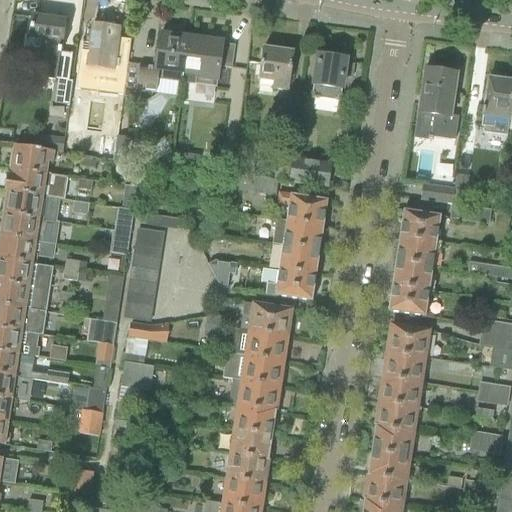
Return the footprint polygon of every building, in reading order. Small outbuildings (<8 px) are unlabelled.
[(40,52),(34,52),(31,77),(54,80),(57,54),(60,55),(64,22),(63,21),(63,22),(57,22),(57,20),(47,18),(46,20),(32,18),(32,17),(31,17),(28,39),(41,40),(40,52)] [(85,53),(85,56),(86,56),(84,69),(102,72),(100,86),(110,87),(115,50),(119,30),(95,26),(95,27),(91,26),(87,53),(85,53)] [(124,65),(121,88),(153,92),(154,80),(182,84),(188,39),(159,35),(156,56),(153,58),(152,66),(154,68),(155,68),(154,69),(124,65)] [(188,39),(182,84),(215,88),(217,73),(217,68),(230,70),(232,55),(219,54),(221,44),(188,39)] [(257,81),(260,81),(259,87),(271,89),(271,90),(286,92),(292,53),(262,49),(257,81)] [(311,99),(338,103),(342,78),(342,73),(344,64),(344,61),(317,57),(311,99)] [(342,73),(342,78),(352,79),(354,66),(344,64),(342,73)] [(423,73),(414,139),(431,142),(431,140),(453,143),(456,120),(449,119),(453,96),(455,76),(452,75),(452,73),(452,72),(440,70),(440,73),(436,73),(423,71),(423,73)] [(481,120),(480,128),(482,128),(482,133),(506,137),(508,122),(509,118),(507,118),(511,81),(511,80),(499,79),(499,81),(487,79),(484,99),(481,120)] [(71,82),(55,80),(52,105),(67,107),(71,82)] [(22,133),(20,148),(52,153),(61,154),(63,140),(22,133)] [(116,138),(113,163),(127,165),(130,139),(116,138)] [(7,169),(10,169),(45,175),(47,163),(51,163),(52,153),(20,148),(14,147),(12,157),(9,157),(7,169)] [(217,149),(214,173),(232,176),(235,151),(217,149)] [(80,157),(79,167),(94,169),(95,159),(80,157)] [(287,184),(328,190),(332,166),(290,160),(289,169),(287,184)] [(275,167),(273,182),(287,184),(289,169),(275,167)] [(6,177),(4,193),(59,201),(61,201),(65,178),(45,175),(10,169),(9,178),(6,177)] [(455,176),(453,190),(450,206),(463,208),(468,178),(455,176)] [(231,177),(229,191),(273,198),(275,184),(231,177)] [(78,180),(76,191),(90,192),(91,182),(78,180)] [(422,186),(420,201),(429,203),(431,187),(422,186)] [(2,202),(0,214),(3,214),(39,220),(56,222),(59,201),(45,199),(4,193),(7,194),(5,202),(2,202)] [(278,194),(276,206),(287,208),(289,196),(278,194)] [(287,208),(285,222),(322,227),(326,202),(289,196),(287,208)] [(72,203),(70,212),(85,214),(87,205),(72,203)] [(450,206),(448,221),(488,227),(490,212),(463,208),(450,206)] [(116,210),(113,233),(129,235),(132,213),(116,210)] [(402,212),(398,237),(436,243),(440,218),(402,212)] [(0,224),(0,237),(35,243),(35,244),(55,247),(59,223),(56,222),(39,220),(3,214),(2,225),(0,224)] [(146,216),(144,225),(160,228),(162,218),(146,216)] [(162,218),(160,228),(162,229),(177,231),(179,221),(162,218)] [(275,220),(271,245),(281,247),(318,252),(322,227),(285,222),(275,220)] [(136,230),(134,243),(159,247),(161,234),(136,230)] [(0,237),(0,261),(35,266),(37,256),(33,255),(35,244),(35,243),(0,237)] [(432,268),(436,243),(398,237),(394,262),(432,268)] [(134,243),(132,256),(157,259),(159,247),(134,243)] [(111,246),(109,254),(126,257),(127,248),(111,246)] [(281,247),(277,271),(315,277),(318,252),(281,247)] [(132,256),(131,268),(155,272),(157,259),(132,256)] [(0,283),(48,291),(51,269),(35,266),(0,261),(0,283)] [(65,261),(63,271),(77,273),(79,263),(65,261)] [(233,276),(234,265),(214,262),(206,267),(217,285),(226,290),(227,275),(233,276)] [(391,287),(428,293),(432,268),(394,262),(391,287)] [(511,269),(468,263),(466,274),(511,280),(511,269)] [(131,268),(129,281),(153,285),(155,272),(131,268)] [(77,273),(63,271),(62,281),(76,283),(77,273)] [(315,277),(277,271),(275,285),(266,284),(264,296),(311,303),(315,277)] [(129,281),(127,294),(151,298),(153,285),(129,281)] [(0,307),(45,314),(48,291),(0,283),(0,307)] [(428,293),(391,287),(387,313),(424,318),(428,293)] [(60,293),(58,303),(72,305),(74,295),(60,293)] [(127,294),(125,307),(150,310),(151,298),(127,294)] [(240,331),(249,333),(286,338),(290,312),(244,305),(240,331)] [(0,330),(36,336),(41,337),(45,314),(0,307),(0,330)] [(150,310),(125,307),(123,319),(148,323),(150,310)] [(205,319),(204,326),(224,329),(225,323),(226,318),(205,316),(205,319)] [(511,326),(482,322),(480,334),(481,334),(511,338),(511,326)] [(204,326),(203,336),(221,338),(223,338),(224,329),(204,326)] [(391,327),(387,354),(423,359),(428,333),(391,327)] [(36,336),(0,330),(0,352),(17,355),(36,358),(37,349),(34,349),(36,336)] [(234,330),(230,355),(234,356),(245,357),(282,363),(286,338),(259,334),(249,333),(240,331),(234,330)] [(480,334),(478,346),(511,351),(511,338),(481,334),(480,334)] [(98,346),(96,357),(100,363),(110,364),(112,348),(98,346)] [(17,355),(0,352),(0,376),(17,379),(19,368),(15,368),(17,355)] [(423,359),(387,354),(383,378),(420,384),(423,359)] [(124,355),(123,365),(143,367),(144,358),(124,355)] [(222,379),(241,382),(278,387),(282,363),(245,357),(234,356),(225,359),(222,379)] [(121,374),(119,390),(149,394),(153,369),(143,367),(123,365),(121,374)] [(47,373),(46,383),(60,385),(62,375),(47,373)] [(0,399),(14,402),(29,404),(32,381),(17,379),(0,376),(0,399)] [(416,408),(420,384),(383,378),(379,402),(416,408)] [(231,380),(227,405),(237,407),(275,413),(276,412),(274,412),(278,387),(241,382),(231,380)] [(475,404),(506,409),(509,389),(478,384),(475,404)] [(84,412),(83,412),(101,415),(101,414),(105,393),(93,391),(87,390),(84,412)] [(0,422),(6,424),(8,412),(12,413),(14,402),(0,399),(0,422)] [(115,413),(129,415),(131,402),(117,400),(115,413)] [(412,432),(416,408),(379,402),(375,427),(412,432)] [(237,407),(233,432),(272,438),(275,413),(237,407)] [(475,409),(474,418),(491,421),(493,412),(475,409)] [(80,412),(76,435),(99,438),(102,415),(101,415),(83,412),(80,412)] [(155,421),(154,429),(166,431),(167,423),(155,421)] [(6,424),(0,422),(0,446),(7,447),(8,436),(4,435),(6,424)] [(408,458),(412,432),(375,427),(374,427),(370,452),(408,458)] [(233,432),(229,457),(267,463),(267,462),(268,462),(272,438),(233,432)] [(471,435),(468,453),(498,457),(501,440),(501,438),(471,433),(471,435)] [(37,441),(36,452),(50,454),(51,444),(37,441)] [(511,452),(505,451),(503,463),(511,464),(511,452)] [(404,482),(408,458),(370,452),(367,477),(404,482)] [(108,454),(107,463),(126,466),(127,457),(108,454)] [(229,457),(226,480),(263,486),(267,463),(229,457)] [(0,483),(14,486),(18,463),(5,461),(0,459),(0,483)] [(107,463),(106,472),(125,475),(126,466),(107,463)] [(511,464),(503,463),(502,476),(511,477),(511,464)] [(470,471),(469,480),(483,482),(485,473),(470,471)] [(89,497),(92,474),(76,472),(73,494),(89,497)] [(511,477),(502,476),(500,488),(511,489),(511,477)] [(401,506),(404,482),(367,477),(364,501),(401,506)] [(226,480),(222,505),(259,511),(263,486),(226,480)] [(463,481),(460,501),(491,506),(494,486),(463,481)] [(511,489),(500,488),(498,500),(511,501),(511,489)] [(511,511),(511,501),(498,500),(496,511),(511,511)] [(28,501),(26,511),(33,511),(40,511),(42,503),(28,501)] [(399,511),(401,506),(364,501),(363,501),(360,511),(399,511)] [(205,503),(203,511),(259,511),(222,505),(205,503)]
